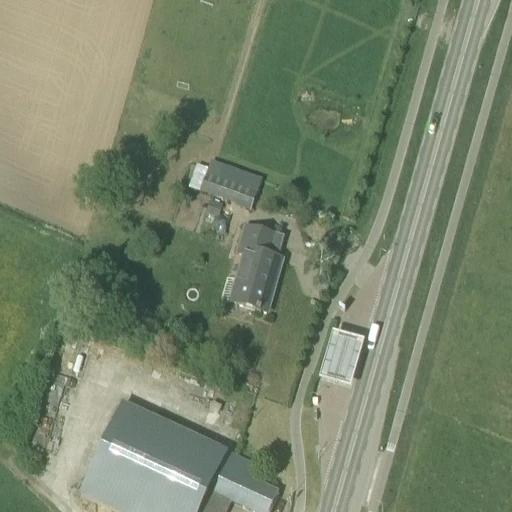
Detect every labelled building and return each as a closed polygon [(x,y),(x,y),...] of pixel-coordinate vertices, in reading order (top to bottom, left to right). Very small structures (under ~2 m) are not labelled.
[(199,195),(235,207),(241,190),(205,178),(199,195)] [(210,204),(207,215),(218,218),(221,208),(210,204)] [(227,282),(221,303),(266,316),(281,264),(268,260),(274,240),(244,231),(237,256),(243,258),(236,285),(227,282)] [(212,421),(223,399),(205,390),(194,411),(212,421)] [(245,511),(270,511),(278,494),(250,481),(256,467),(122,405),(78,499),(106,511),(227,511),(231,505),(245,511)] [(317,408),(301,408),(303,440),(319,439),(317,408)]
